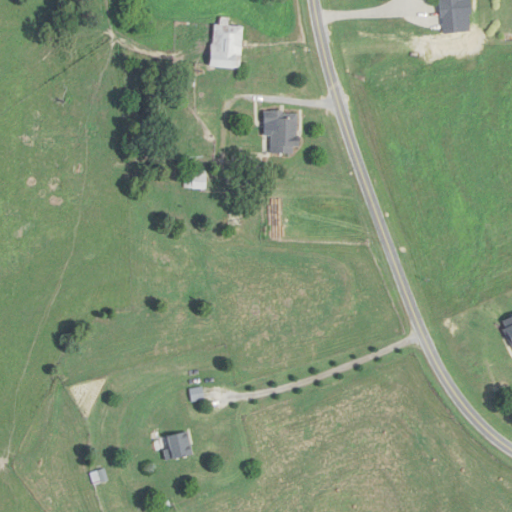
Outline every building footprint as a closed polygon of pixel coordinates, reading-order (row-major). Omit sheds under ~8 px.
[(441,0),(443,27),(465,26),(464,16),(474,15),(472,0),(441,0)] [(245,26),(230,26),(231,19),(222,18),(222,25),(215,25),(213,67),(243,69),(245,26)] [(219,111),(197,111),(197,140),(219,140),(219,111)] [(273,125),(273,153),(299,153),(299,112),(265,112),(265,125),(273,125)] [(168,461),(195,455),(190,432),(169,437),(171,447),(165,448),(168,461)]
